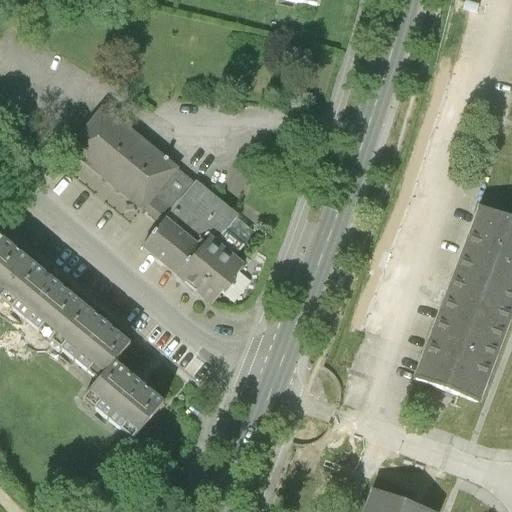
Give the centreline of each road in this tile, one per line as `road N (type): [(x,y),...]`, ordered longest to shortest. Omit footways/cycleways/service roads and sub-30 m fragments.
road 1 (secondary): [(404,0),(275,379)]
road 2 (residential): [(275,379),(195,336),(0,173)]
road 3 (secondary): [(275,379),(223,511)]
